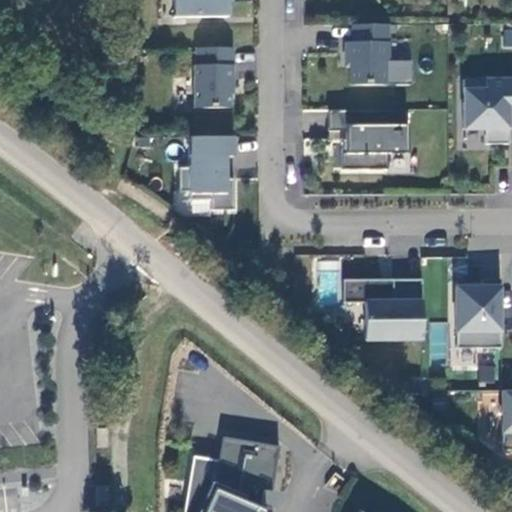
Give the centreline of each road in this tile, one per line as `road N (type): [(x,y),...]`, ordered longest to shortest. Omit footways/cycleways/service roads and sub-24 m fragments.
road 1 (residential): [(511,219),(275,215),(276,0)]
road 2 (unclassified): [(471,511),(132,241)]
road 3 (residential): [(72,511),(76,323),(132,241)]
road 4 (unclassified): [(132,241),(0,142)]
